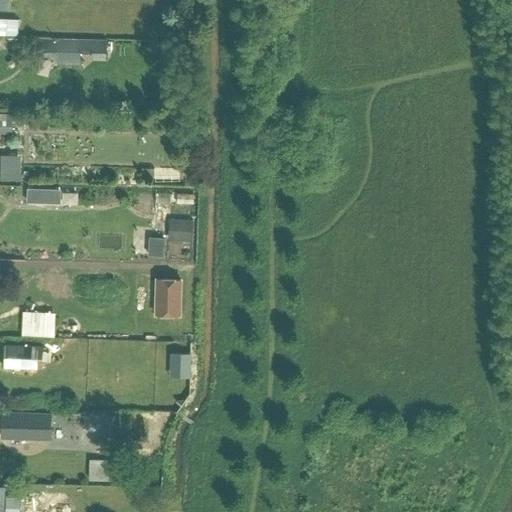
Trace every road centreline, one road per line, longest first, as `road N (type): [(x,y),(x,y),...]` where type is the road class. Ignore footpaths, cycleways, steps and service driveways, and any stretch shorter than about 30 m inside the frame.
road 1 (track): [(186,511),(190,438),(216,378),(222,0)]
road 2 (track): [(251,511),(269,386),(274,107)]
